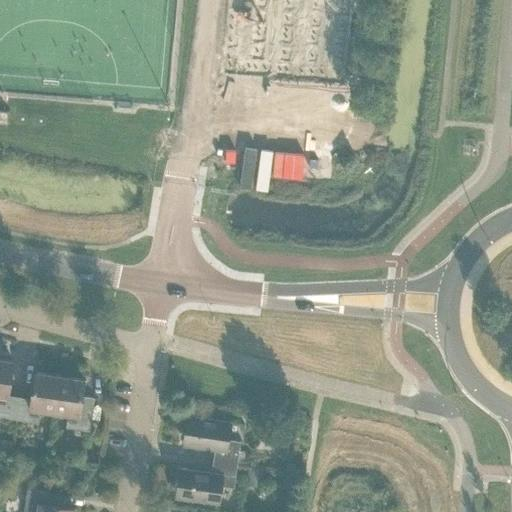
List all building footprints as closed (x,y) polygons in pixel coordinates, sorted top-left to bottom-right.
[(232,0),(226,81),(338,90),(345,0),(232,0)] [(0,416),(16,419),(19,396),(8,394),(13,360),(0,358),(0,416)] [(54,410),(59,375),(35,372),(31,398),(19,396),(16,419),(38,422),(40,408),(54,410)] [(59,375),(54,410),(68,412),(66,425),(88,429),(93,396),(81,395),(84,379),(59,375)] [(213,460),(237,464),(240,441),(226,439),(228,421),(189,416),(185,444),(215,449),(213,460)] [(233,487),(237,464),(213,460),(211,472),(181,468),(177,497),(217,503),(219,485),(233,487)] [(262,486),(265,470),(247,467),(245,484),(262,486)] [(73,511),(74,507),(48,503),(50,491),(27,488),(24,511),(33,511),(73,511)]
